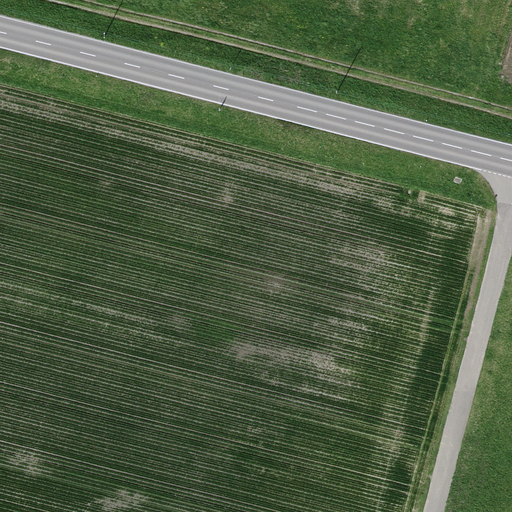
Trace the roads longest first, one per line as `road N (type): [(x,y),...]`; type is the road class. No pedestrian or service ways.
road 1 (primary): [(0,31),(511,160)]
road 2 (track): [(511,121),(42,0)]
road 3 (unclassified): [(511,203),(434,511)]
